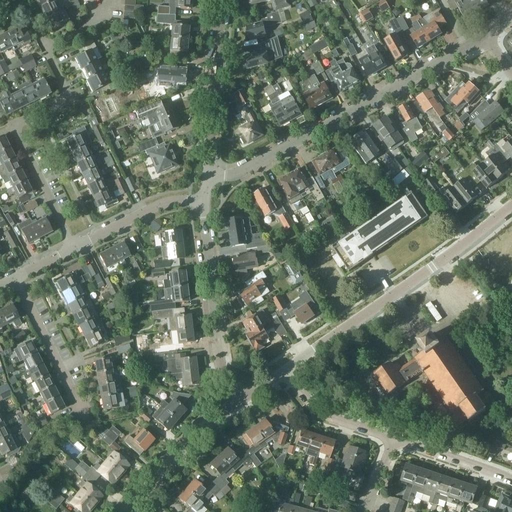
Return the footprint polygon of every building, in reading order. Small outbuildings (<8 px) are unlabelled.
[(35,0),(40,9),(57,0),(35,0)] [(63,12),(57,0),(40,9),(46,20),(63,12)] [(169,0),(169,7),(168,14),(168,15),(175,15),(176,8),(190,10),(191,0),(169,0)] [(249,0),(250,5),(251,5),(272,0),(276,12),(291,7),(288,0),(249,0)] [(310,8),(318,5),(315,0),(308,0),(307,1),(310,8)] [(382,13),(390,9),(384,0),(382,0),(377,3),(382,13)] [(476,13),(468,0),(462,0),(461,1),(460,0),(455,0),(454,0),(465,19),(476,13)] [(468,0),(476,13),(489,6),(485,0),(468,0)] [(158,7),(157,15),(168,15),(169,8),(158,7)] [(366,23),(373,18),(368,9),(360,13),(366,23)] [(304,25),(313,21),(308,11),(299,16),(304,25)] [(422,19),(419,15),(415,18),(430,42),(441,35),(438,29),(445,24),(438,11),(433,14),(435,18),(433,20),(429,14),(422,19)] [(63,12),(46,20),(52,32),(70,24),(64,12),(63,12)] [(256,25),(247,27),(249,33),(248,34),(249,38),(250,39),(251,40),(266,36),(264,28),(281,23),(278,12),(267,15),(268,19),(262,21),(262,22),(256,24),(256,25)] [(188,41),(189,28),(186,27),(187,22),(173,21),(174,15),(168,15),(157,15),(156,24),(172,25),(171,40),(188,41)] [(396,20),(402,33),(408,30),(402,17),(396,20)] [(430,42),(415,18),(412,20),(415,25),(413,26),(417,33),(411,37),(418,49),(430,42)] [(396,35),(401,43),(406,40),(402,33),(396,20),(395,19),(389,22),(396,35)] [(18,29),(6,35),(12,48),(14,51),(31,43),(30,42),(31,42),(25,30),(20,33),(18,29)] [(384,52),(373,33),(368,36),(371,42),(364,46),(367,52),(378,72),(387,67),(380,54),(384,52)] [(12,48),(6,35),(0,37),(0,53),(1,54),(12,48)] [(385,41),(396,61),(398,61),(399,63),(404,61),(403,58),(408,55),(401,43),(396,35),(385,41)] [(260,44),(263,53),(266,52),(280,48),(277,37),(276,38),(260,44)] [(352,57),(358,53),(353,44),(351,45),(347,38),(343,40),(347,47),(352,57)] [(318,47),(320,51),(328,46),(324,39),(316,44),(318,47)] [(188,41),(171,40),(170,55),(178,55),(178,52),(187,53),(188,41)] [(98,62),(97,63),(96,61),(101,58),(93,42),(82,47),(86,54),(74,60),(80,71),(98,62)] [(263,53),(242,58),(244,64),(243,65),(244,70),(246,70),(270,64),(270,63),(280,58),(282,57),(280,48),(266,52),(263,53)] [(334,58),(339,55),(336,49),(331,52),(334,58)] [(378,72),(367,52),(359,56),(362,61),(361,62),(370,77),(378,72)] [(22,67),(33,62),(31,56),(20,61),(22,66),(22,67)] [(350,88),(360,82),(350,65),(348,65),(346,65),(343,60),(337,63),(350,88)] [(0,63),(0,66),(4,75),(10,72),(5,61),(0,63)] [(19,61),(13,64),(15,69),(22,66),(20,61),(19,61)] [(337,63),(336,61),(331,63),(334,69),(327,72),(332,82),(335,81),(341,93),(350,88),(337,63)] [(33,62),(22,67),(25,72),(36,67),(33,62)] [(98,62),(80,71),(80,72),(82,71),(87,81),(103,73),(104,74),(108,72),(106,69),(103,71),(98,62)] [(324,73),(319,63),(313,67),(318,77),(324,73)] [(185,78),(184,78),(184,71),(164,69),(164,72),(158,71),(157,83),(163,83),(163,88),(173,89),(174,84),(183,85),(183,81),(185,80),(185,78)] [(259,81),(266,77),(263,71),(256,75),(259,81)] [(87,81),(86,82),(92,94),(100,90),(103,96),(116,89),(113,83),(114,82),(108,72),(104,74),(103,73),(87,81)] [(149,79),(146,72),(126,81),(129,88),(149,79)] [(315,76),(308,79),(322,103),(332,98),(325,84),(321,86),(315,76)] [(322,103),(308,79),(300,84),(302,88),(305,87),(309,94),(304,96),(311,109),(322,103)] [(32,87),(38,100),(50,94),(44,81),(32,87)] [(286,91),(282,92),(281,90),(278,85),(273,88),(276,93),(291,120),(293,119),(294,120),(300,117),(299,116),(302,115),(289,92),(293,90),(288,81),(282,84),(286,91)] [(455,111),(474,88),(469,83),(466,86),(462,83),(454,92),(457,95),(451,102),(448,98),(445,102),(455,111)] [(291,120),(276,93),(273,88),(272,86),(264,90),(272,104),(269,106),(273,112),(270,114),(273,120),(276,118),(281,126),(283,125),(283,126),(290,123),(289,121),(291,120)] [(38,100),(32,87),(21,92),(28,105),(38,100)] [(474,88),(455,111),(457,113),(458,114),(467,103),(470,106),(481,94),(474,88)] [(262,135),(255,122),(257,121),(253,113),(251,114),(248,108),(252,106),(250,102),(243,89),(235,93),(244,110),(240,112),(244,119),(249,116),(253,123),(242,129),(246,136),(241,138),(245,145),(262,135)] [(434,96),(431,91),(423,95),(441,122),(439,118),(446,114),(442,108),(445,106),(437,94),(434,96)] [(21,92),(10,98),(17,111),(28,105),(21,92)] [(17,111),(10,98),(8,94),(2,97),(4,101),(0,102),(0,112),(3,111),(6,116),(17,111)] [(441,122),(423,95),(416,99),(429,117),(430,116),(436,125),(441,122)] [(106,119),(98,100),(91,103),(99,122),(106,119)] [(159,123),(174,117),(169,106),(162,109),(159,102),(151,105),(135,112),(138,120),(149,116),(150,119),(156,116),(159,123)] [(504,113),(496,103),(491,107),(486,112),(481,106),(469,118),(473,123),(481,132),(485,128),(486,129),(504,113)] [(408,105),(399,110),(406,123),(400,126),(413,143),(418,140),(415,134),(423,129),(416,117),(416,118),(408,105)] [(459,120),(462,124),(467,119),(464,115),(459,120)] [(147,128),(153,140),(137,147),(140,154),(145,152),(151,149),(159,146),(156,139),(158,138),(170,132),(170,131),(178,128),(174,117),(159,123),(158,123),(147,128)] [(399,148),(403,145),(404,143),(397,134),(397,133),(388,119),(381,123),(399,148)] [(381,123),(374,128),(383,142),(390,152),(392,153),(399,148),(381,123)] [(442,133),(447,129),(442,123),(438,126),(442,133)] [(98,142),(104,139),(99,127),(92,130),(98,142)] [(126,135),(124,128),(117,130),(118,133),(117,133),(118,137),(119,137),(120,137),(126,135)] [(449,141),(455,136),(449,128),(442,134),(449,141)] [(66,142),(72,153),(85,147),(91,144),(84,129),(72,134),(74,138),(66,142)] [(109,141),(115,139),(111,130),(105,132),(109,141)] [(364,132),(358,136),(371,154),(375,159),(380,156),(374,147),(364,132)] [(371,154),(358,136),(352,141),(362,155),(363,154),(369,163),(375,159),(371,154)] [(0,153),(10,149),(4,137),(0,138),(0,153)] [(504,140),(494,147),(504,159),(508,155),(511,159),(511,141),(508,145),(504,140)] [(497,181),(508,173),(499,162),(504,159),(494,147),(491,144),(489,141),(487,143),(492,149),(486,154),(490,160),(483,165),(497,181)] [(114,152),(120,149),(118,143),(118,142),(111,145),(114,152)] [(77,165),(90,158),(85,147),(72,153),(77,165)] [(153,153),(151,149),(145,152),(147,156),(150,155),(158,173),(160,173),(161,174),(166,172),(166,170),(169,169),(170,171),(175,168),(175,167),(177,166),(174,159),(174,158),(172,155),(173,154),(172,154),(169,147),(153,153)] [(10,149),(0,153),(0,164),(1,167),(15,159),(10,149)] [(335,150),(324,156),(334,175),(350,166),(350,163),(348,159),(346,158),(341,161),(335,150)] [(430,159),(423,151),(411,162),(418,170),(430,159)] [(437,154),(431,159),(434,164),(441,159),(437,154)] [(324,156),(313,163),(320,175),(321,176),(324,181),(330,177),(332,181),(334,185),(339,183),(336,178),(335,176),(334,175),(324,156)] [(82,175),(95,169),(90,158),(77,165),(82,175)] [(392,162),(400,172),(406,168),(398,158),(392,162)] [(15,159),(1,167),(0,167),(0,178),(1,180),(6,178),(21,170),(15,159)] [(400,172),(392,162),(387,166),(391,171),(387,174),(392,179),(400,172)] [(464,171),(474,183),(478,179),(486,190),(497,181),(483,165),(478,169),(474,164),(464,171)] [(87,186),(101,180),(95,169),(82,175),(87,186)] [(21,170),(6,178),(1,180),(1,181),(2,181),(4,186),(7,191),(26,181),(21,170)] [(307,182),(300,170),(290,176),(302,199),(313,193),(318,203),(324,199),(319,190),(313,179),(307,182)] [(386,187),(391,193),(409,177),(404,171),(386,187)] [(474,183),(464,171),(456,178),(460,184),(453,189),(467,206),(478,198),(469,187),(474,183)] [(392,179),(387,174),(383,177),(380,173),(373,177),(383,187),(392,179)] [(290,176),(279,182),(291,206),(302,200),(302,199),(290,176)] [(313,179),(319,190),(325,187),(319,176),(313,179)] [(131,193),(137,190),(131,177),(125,180),(131,193)] [(425,183),(433,194),(438,190),(429,179),(425,183)] [(92,197),(106,191),(101,180),(87,186),(92,197)] [(26,181),(7,191),(7,192),(6,192),(9,198),(15,195),(17,200),(13,202),(16,208),(28,202),(25,195),(32,192),(31,191),(33,190),(31,185),(29,186),(26,181)] [(122,182),(116,185),(121,195),(127,192),(122,182)] [(467,206),(453,189),(447,194),(443,189),(439,192),(457,214),(467,206)] [(254,197),(255,198),(251,200),(259,215),(263,212),(263,213),(266,217),(272,214),(274,216),(280,218),(281,219),(280,219),(287,231),(294,227),(287,215),(279,202),(274,205),(266,190),(254,197)] [(106,191),(92,197),(98,208),(105,205),(107,208),(118,203),(113,193),(108,195),(106,191)] [(412,194),(349,237),(332,248),(338,256),(335,259),(338,263),(340,266),(340,267),(344,265),(347,270),(348,270),(348,269),(363,259),(365,262),(366,262),(373,257),(371,253),(419,221),(426,216),(427,216),(414,197),(412,194)] [(37,208),(34,202),(23,207),(26,214),(37,208)] [(3,214),(9,211),(6,205),(0,208),(3,214)] [(307,207),(300,211),(303,216),(310,212),(307,207)] [(17,224),(11,213),(4,216),(11,228),(17,224)] [(319,225),(322,231),(337,222),(333,216),(319,225)] [(45,219),(33,225),(40,239),(52,233),(45,219)] [(247,245),(242,219),(227,222),(231,248),(247,245)] [(33,225),(30,220),(19,226),(28,245),(40,239),(33,225)] [(162,248),(182,245),(181,244),(182,244),(182,239),(181,239),(180,232),(165,234),(160,234),(162,248)] [(13,235),(6,239),(12,250),(19,246),(13,235)] [(136,236),(129,240),(135,251),(142,247),(136,236)] [(111,250),(118,263),(130,257),(123,244),(111,250)] [(182,245),(162,248),(161,248),(163,260),(154,261),(155,269),(171,267),(170,261),(183,259),(182,245)] [(265,247),(258,248),(260,255),(274,252),(271,246),(265,247)] [(118,263),(111,250),(99,256),(106,269),(118,263)] [(278,261),(283,258),(282,256),(278,250),(274,254),(278,261)] [(237,271),(258,268),(256,254),(234,257),(237,271)] [(144,271),(139,261),(132,264),(137,274),(140,273),(141,276),(144,272),(143,271),(144,271)] [(287,266),(293,276),(291,277),(295,285),(307,278),(303,271),(302,271),(300,273),(294,263),(287,266)] [(98,275),(93,265),(87,268),(92,278),(98,275)] [(164,277),(164,269),(150,271),(151,278),(164,277)] [(171,290),(187,288),(185,272),(169,274),(169,280),(163,281),(164,291),(171,290)] [(244,304),(246,303),(247,305),(252,302),(255,306),(264,301),(261,297),(263,296),(269,292),(265,286),(262,281),(266,278),(263,272),(248,282),(250,286),(248,287),(249,288),(240,294),(243,299),(242,300),(244,304)] [(63,294),(84,283),(91,280),(88,274),(78,279),(75,273),(70,276),(57,283),(63,294)] [(84,283),(63,294),(68,305),(81,298),(87,296),(81,285),(84,284),(84,283)] [(113,283),(107,286),(112,297),(118,293),(113,283)] [(171,290),(164,291),(165,300),(172,299),(172,304),(188,302),(187,288),(171,290)] [(110,297),(107,292),(101,295),(103,300),(110,297)] [(304,325),(309,322),(308,320),(314,316),(311,312),(317,308),(306,292),(300,296),(301,298),(290,306),(296,314),(294,315),(302,325),(303,324),(304,325)] [(280,313),(287,309),(280,295),(272,299),(280,313)] [(74,316),(93,307),(90,300),(84,303),(81,298),(68,305),(74,316)] [(0,311),(7,325),(13,322),(16,328),(22,325),(12,306),(0,311)] [(79,327),(99,317),(93,307),(74,316),(79,327)] [(259,315),(244,323),(251,334),(266,325),(277,318),(278,318),(276,314),(267,318),(262,310),(258,313),(259,315)] [(190,317),(177,318),(173,319),(172,311),(151,313),(152,322),(168,320),(170,332),(191,330),(190,317)] [(85,338),(104,328),(99,317),(79,327),(85,338)] [(251,334),(247,336),(254,347),(255,347),(257,351),(264,346),(263,344),(270,340),(265,333),(274,328),(280,338),(287,334),(277,318),(266,325),(251,334)] [(104,328),(85,338),(90,349),(109,339),(107,334),(104,328)] [(193,344),(191,330),(170,332),(171,339),(177,339),(177,345),(193,344)] [(23,333),(13,338),(16,344),(26,339),(23,333)] [(444,405),(445,406),(447,405),(454,415),(450,418),(456,427),(468,420),(470,423),(487,411),(484,408),(495,401),(489,392),(485,394),(478,384),(480,383),(479,381),(477,382),(472,376),(474,375),(473,373),(471,374),(466,367),(468,366),(462,357),(460,358),(455,350),(456,349),(455,347),(454,349),(449,342),(451,341),(450,340),(449,341),(444,334),(441,333),(437,336),(437,339),(435,341),(431,335),(418,344),(422,350),(420,351),(416,350),(413,352),(413,355),(415,359),(401,369),(398,363),(393,366),(390,363),(374,374),(388,395),(421,373),(422,373),(423,372),(424,374),(425,373),(429,379),(427,381),(433,389),(435,388),(440,395),(438,397),(439,398),(441,397),(446,404),(444,405)] [(129,334),(114,340),(116,346),(130,341),(129,334)] [(0,351),(9,347),(8,346),(4,348),(0,339),(0,351)] [(36,354),(37,354),(31,342),(14,351),(20,363),(22,361),(36,354)] [(129,344),(116,349),(118,355),(131,351),(129,344)] [(164,355),(176,353),(176,346),(163,347),(164,355)] [(12,353),(9,347),(0,351),(0,355),(1,358),(12,353)] [(167,361),(168,371),(168,376),(196,372),(195,359),(184,360),(184,354),(177,355),(176,353),(164,355),(156,356),(156,362),(165,361),(167,361)] [(36,354),(22,361),(28,372),(41,365),(36,354)] [(97,374),(112,371),(110,359),(95,362),(97,374)] [(34,383),(48,376),(42,365),(23,375),(27,381),(32,378),(34,383)] [(14,371),(11,366),(5,370),(7,374),(14,371)] [(99,386),(120,382),(118,370),(112,371),(97,374),(99,386)] [(198,386),(196,372),(168,376),(169,376),(169,380),(175,380),(176,381),(182,380),(183,388),(198,386)] [(48,376),(34,383),(40,394),(53,387),(48,376)] [(101,398),(122,395),(120,382),(99,386),(101,398)] [(0,394),(10,390),(7,384),(0,387),(0,394)] [(45,404),(59,397),(53,387),(40,394),(45,404)] [(23,394),(20,389),(14,392),(16,397),(23,394)] [(10,390),(0,394),(0,395),(3,401),(13,396),(10,390)] [(185,412),(181,408),(190,396),(177,394),(173,393),(171,400),(174,402),(169,407),(163,402),(159,407),(161,408),(165,412),(177,422),(185,412)] [(122,396),(101,399),(103,412),(124,408),(122,396)] [(59,397),(45,404),(51,416),(65,408),(59,397)] [(429,410),(437,422),(444,418),(436,406),(429,410)] [(165,412),(161,408),(152,418),(157,422),(156,422),(168,432),(177,422),(165,412)] [(147,424),(152,418),(142,409),(137,415),(147,424)] [(38,429),(48,424),(45,418),(35,423),(38,429)] [(272,432),(265,422),(255,428),(265,443),(271,439),(273,443),(283,446),(286,436),(280,434),(277,428),(272,432)] [(117,438),(108,431),(104,427),(100,431),(105,435),(104,436),(113,443),(117,438)] [(5,428),(0,429),(0,443),(10,439),(5,428)] [(257,444),(261,449),(261,450),(267,446),(266,445),(265,443),(255,428),(242,437),(249,448),(250,447),(252,446),(253,447),(257,444)] [(154,440),(143,431),(134,441),(128,436),(123,442),(139,456),(154,440)] [(310,435),(310,433),(307,432),(306,433),(300,431),(296,446),(307,449),(312,435),(310,435)] [(501,431),(497,441),(502,443),(506,434),(501,431)] [(317,459),(319,453),(324,439),(318,437),(318,436),(315,435),(314,436),(312,435),(307,449),(305,455),(312,457),(317,459)] [(113,443),(104,436),(101,439),(109,447),(113,443)] [(10,439),(0,443),(0,452),(2,456),(6,454),(9,458),(17,454),(20,448),(15,437),(10,439)] [(329,441),(329,440),(326,439),(325,439),(324,439),(319,453),(330,457),(335,443),(329,441)] [(495,456),(499,448),(504,450),(506,446),(502,443),(497,441),(496,440),(489,453),(495,456)] [(121,449),(114,442),(113,443),(109,447),(116,454),(121,449)] [(292,455),(295,448),(289,446),(286,453),(292,455)] [(360,461),(362,462),(365,453),(349,447),(345,461),(342,460),(340,468),(357,473),(360,461)] [(246,466),(247,467),(252,463),(244,454),(237,460),(228,449),(219,458),(234,473),(242,465),(244,467),(246,466)] [(114,454),(105,464),(120,476),(128,467),(114,454)] [(286,456),(285,456),(283,455),(275,460),(281,470),(286,456)] [(317,459),(312,457),(309,465),(314,467),(317,459)] [(19,460),(15,458),(9,461),(14,469),(16,466),(19,460)] [(234,473),(219,458),(210,465),(221,476),(213,484),(217,488),(220,492),(229,484),(226,480),(234,473)] [(252,463),(256,468),(261,464),(256,458),(252,463)] [(86,474),(78,467),(69,459),(64,465),(73,472),(74,470),(83,478),(86,474)] [(327,463),(326,462),(324,468),(331,471),(334,461),(328,459),(327,463)] [(82,462),(78,466),(78,467),(86,474),(90,469),(82,462)] [(120,476),(105,464),(101,469),(97,465),(93,469),(112,486),(120,476)] [(403,500),(404,500),(408,502),(419,469),(406,465),(401,481),(408,483),(403,500)] [(292,472),(288,467),(283,471),(287,476),(292,472)] [(341,470),(334,468),(330,479),(335,481),(337,482),(341,470)] [(408,502),(412,503),(414,498),(414,497),(420,499),(421,500),(423,496),(430,473),(419,469),(408,502)] [(430,473),(423,496),(429,498),(428,503),(432,505),(442,477),(430,473)] [(442,477),(432,505),(433,505),(431,511),(435,511),(439,501),(446,503),(454,481),(442,477)] [(195,481),(186,490),(198,500),(202,496),(207,500),(212,495),(215,497),(220,492),(217,488),(213,484),(207,492),(195,481)] [(454,481),(446,503),(458,507),(465,484),(454,481)] [(101,497),(86,485),(82,482),(78,487),(83,490),(78,495),(93,507),(101,497)] [(41,490),(37,494),(56,510),(60,505),(65,499),(46,484),(41,490)] [(465,484),(458,507),(455,511),(460,511),(462,508),(463,508),(465,502),(477,506),(481,493),(475,492),(477,488),(465,484)] [(279,487),(278,488),(272,497),(275,498),(271,511),(289,511),(293,502),(293,501),(282,498),(284,491),(279,487)] [(314,489),(313,489),(309,488),(303,510),(302,511),(311,511),(313,504),(311,504),(312,498),(314,489)] [(196,511),(203,505),(198,500),(186,490),(179,499),(190,509),(186,511),(196,511)] [(339,496),(348,500),(351,494),(341,490),(339,496)] [(293,501),(293,502),(289,511),(302,511),(303,510),(297,509),(300,495),(295,494),(293,501)] [(88,511),(93,507),(78,495),(75,500),(70,496),(66,501),(79,511),(88,511)] [(333,496),(330,503),(346,509),(349,502),(333,496)] [(505,499),(501,498),(494,511),(511,511),(511,502),(510,501),(511,499),(506,496),(505,499)] [(478,510),(482,511),(491,511),(493,508),(488,506),(490,500),(482,497),(478,510)] [(394,498),(388,511),(400,511),(405,502),(394,498)] [(263,505),(258,500),(254,504),(259,509),(263,505)]
